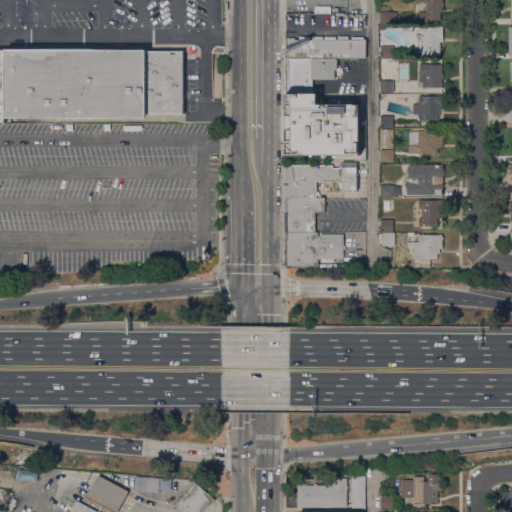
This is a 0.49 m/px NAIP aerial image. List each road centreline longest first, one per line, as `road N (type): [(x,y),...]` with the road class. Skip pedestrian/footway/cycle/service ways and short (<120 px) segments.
road 1 (primary): [(255,424),(254,143)]
road 2 (residential): [(482,256),(477,0)]
road 3 (motorway): [(268,456),(511,433)]
road 4 (motorway): [(290,388),(511,389)]
road 5 (motorway): [(511,350),(290,349)]
road 6 (motorway): [(0,386),(220,387)]
road 7 (motorway): [(220,349),(0,348)]
road 8 (motorway): [(255,286),(56,298)]
road 9 (motorway): [(422,294),(255,286)]
road 10 (motorway): [(103,443),(243,456)]
road 11 (primary): [(254,143),(254,5)]
